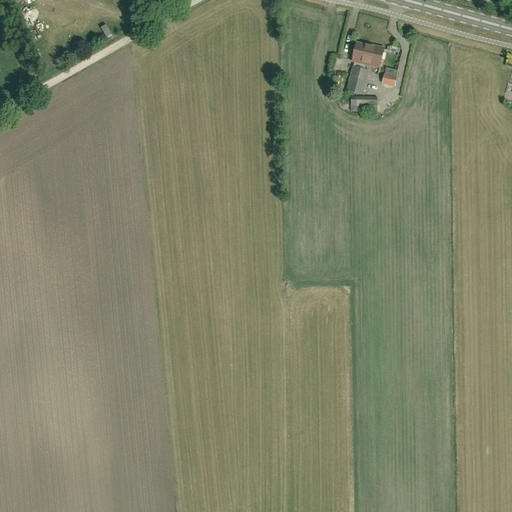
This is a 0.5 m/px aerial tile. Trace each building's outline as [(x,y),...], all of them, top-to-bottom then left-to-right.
[(366,65),(370,47),(356,44),(352,62),(366,65)] [(379,68),(384,49),(374,47),(374,48),(370,47),(366,65),(379,68)] [(363,96),(369,72),(352,68),(346,92),(363,96)] [(395,87),(397,78),(385,75),(382,84),(395,87)] [(377,102),(351,101),(350,112),(377,113),(377,102)]
